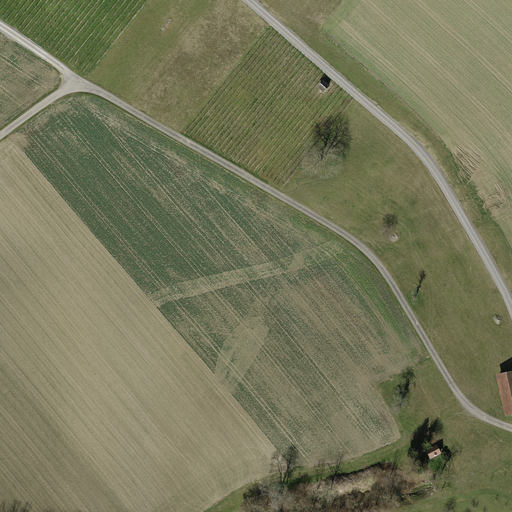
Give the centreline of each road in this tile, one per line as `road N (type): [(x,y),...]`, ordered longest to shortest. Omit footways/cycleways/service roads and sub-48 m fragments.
road 1 (track): [(74,80),(370,251),(465,407),(511,428)]
road 2 (track): [(245,0),(409,142),(470,232),(511,320)]
